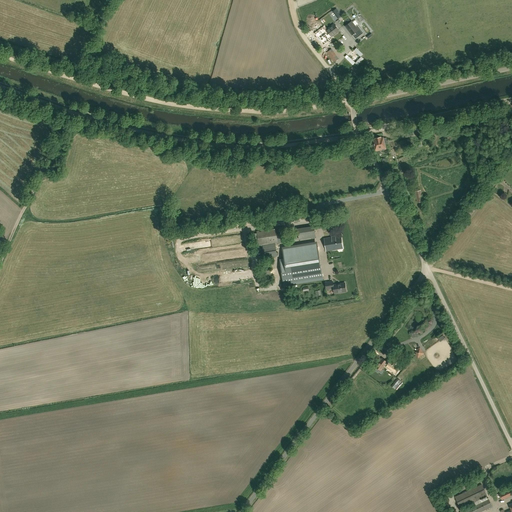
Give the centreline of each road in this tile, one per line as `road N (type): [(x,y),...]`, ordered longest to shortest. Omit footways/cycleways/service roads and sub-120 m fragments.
road 1 (track): [(0,53),(183,105),(286,110),(351,102)]
road 2 (unclassified): [(241,511),(427,267)]
road 3 (track): [(358,133),(302,144),(214,143),(67,108)]
road 4 (unclassified): [(511,444),(427,267)]
road 5 (unclassified): [(427,267),(358,133),(351,102)]
road 6 (unclassified): [(351,102),(511,67)]
road 7 (track): [(67,108),(0,257)]
road 8 (track): [(358,133),(511,101)]
road 9 (track): [(427,267),(511,158)]
